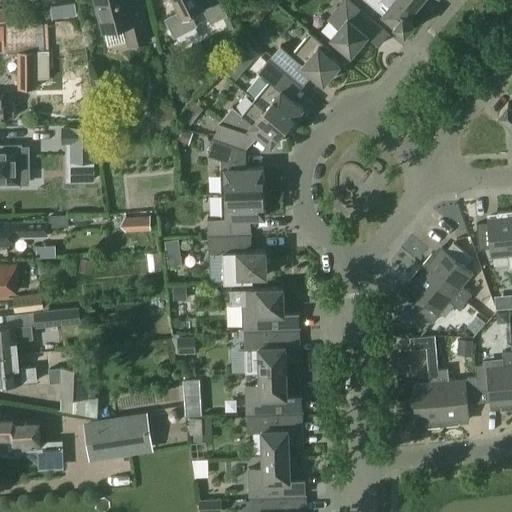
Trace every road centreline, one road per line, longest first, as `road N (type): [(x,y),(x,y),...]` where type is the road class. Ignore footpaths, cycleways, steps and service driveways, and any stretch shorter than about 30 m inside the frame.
road 1 (residential): [(359,267),(307,222),(301,185),(309,152),(326,129),(360,111)]
road 2 (residential): [(359,267),(370,466)]
road 3 (residential): [(360,111),(453,0)]
road 4 (residential): [(370,466),(487,456),(511,446)]
road 5 (residential): [(511,61),(432,173)]
